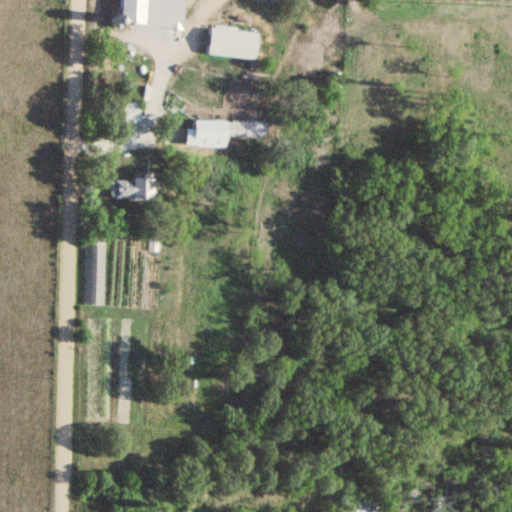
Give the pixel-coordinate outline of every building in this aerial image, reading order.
[(185,0),(123,0),(123,27),(184,28),(185,0)] [(256,59),(257,33),(211,31),(210,57),(256,59)] [(141,123),(141,105),(125,105),(125,124),(141,123)] [(226,123),(195,122),(194,137),(225,138),(226,123)] [(227,122),(226,137),(267,138),(267,122),(227,122)] [(154,176),(145,176),(145,180),(110,181),(111,200),(155,199),(154,176)]
